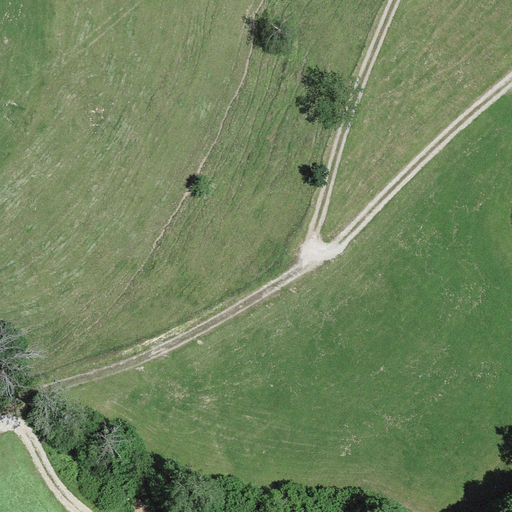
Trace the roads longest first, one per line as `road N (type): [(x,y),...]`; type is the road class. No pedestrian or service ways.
road 1 (track): [(304,266),(159,349),(11,409)]
road 2 (track): [(511,74),(304,266)]
road 3 (track): [(304,266),(395,0)]
road 4 (track): [(0,421),(11,409),(24,424),(54,486),(77,511)]
